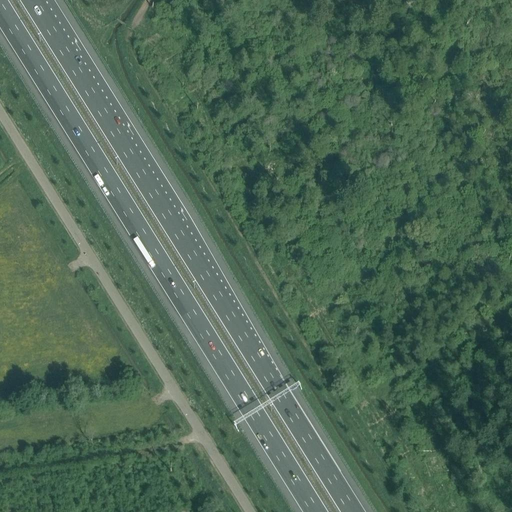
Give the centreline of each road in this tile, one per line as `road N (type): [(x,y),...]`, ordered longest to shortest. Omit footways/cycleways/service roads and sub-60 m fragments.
road 1 (motorway): [(353,511),(33,0)]
road 2 (motorway): [(0,4),(316,511)]
road 3 (unclassified): [(250,511),(0,111)]
